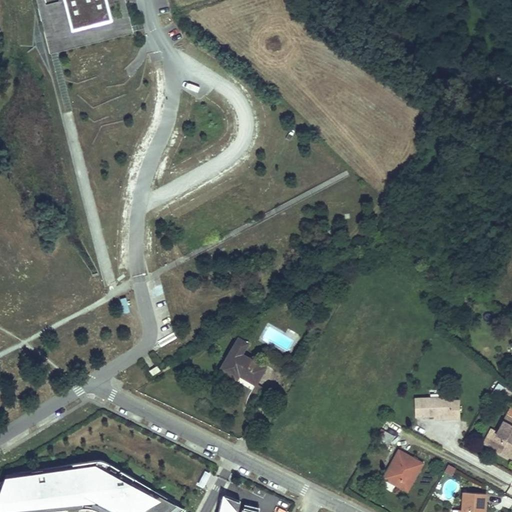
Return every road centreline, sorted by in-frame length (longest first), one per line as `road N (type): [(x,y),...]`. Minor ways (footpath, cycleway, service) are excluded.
road 1 (residential): [(317,496),(92,383)]
road 2 (residential): [(92,383),(151,338),(140,279)]
